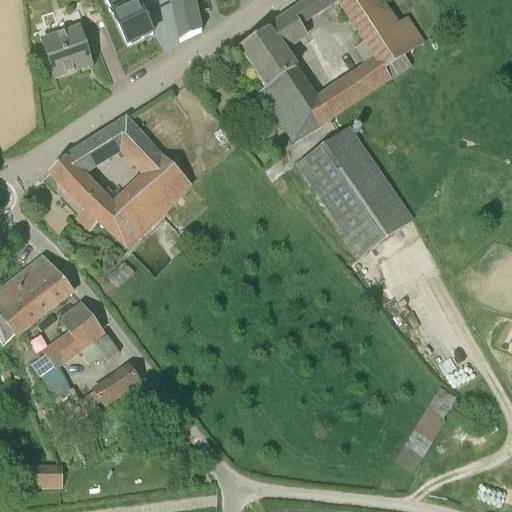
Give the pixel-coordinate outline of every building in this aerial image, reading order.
[(127,47),(152,35),(144,17),(148,15),(141,0),(105,0),(112,14),(127,47)] [(169,0),(179,44),(200,34),(192,0),(169,0)] [(293,14),(238,51),(265,91),(260,94),(294,144),(383,85),(389,81),(409,69),(403,58),(423,46),(405,20),(403,21),(404,22),(396,28),(377,0),(313,0),(306,5),(307,6),(308,6),(315,16),(301,26),(294,15),(293,14)] [(54,81),(79,72),(77,68),(90,64),(79,30),(41,42),(54,81)] [(189,189),(126,122),(80,151),(80,152),(81,152),(94,173),(120,156),(141,180),(113,207),(85,178),(81,181),(67,160),(67,159),(65,160),(48,175),(85,211),(77,218),(87,229),(94,221),(125,250),(189,189)] [(359,259),(412,223),(349,131),(296,167),(359,259)] [(15,338),(56,305),(72,294),(56,274),(44,261),(1,294),(0,295),(0,345),(2,349),(14,338),(15,338)] [(108,280),(117,290),(134,275),(124,265),(108,280)] [(42,355),(44,358),(32,365),(40,379),(54,371),(101,335),(92,322),(81,309),(60,325),(67,334),(42,355)] [(107,363),(119,354),(104,336),(93,344),(107,363)] [(87,417),(139,384),(129,369),(94,394),(79,404),(87,417)] [(12,384),(9,373),(2,375),(5,386),(12,384)] [(415,476),(460,399),(442,389),(398,466),(415,476)] [(60,469),(9,469),(9,491),(61,489),(60,469)]
